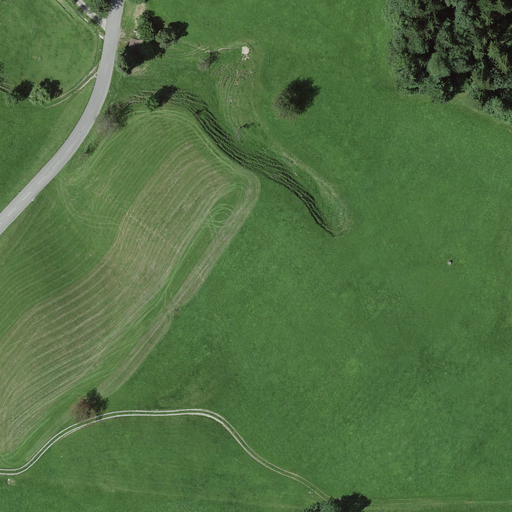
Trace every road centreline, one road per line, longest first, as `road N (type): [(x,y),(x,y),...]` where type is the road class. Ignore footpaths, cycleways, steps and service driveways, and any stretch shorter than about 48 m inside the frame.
road 1 (track): [(0,471),(25,468),(57,437),(96,419),(197,411),(219,419),(264,463),(335,501),(511,500)]
road 2 (tertiary): [(0,224),(89,118),(117,0)]
